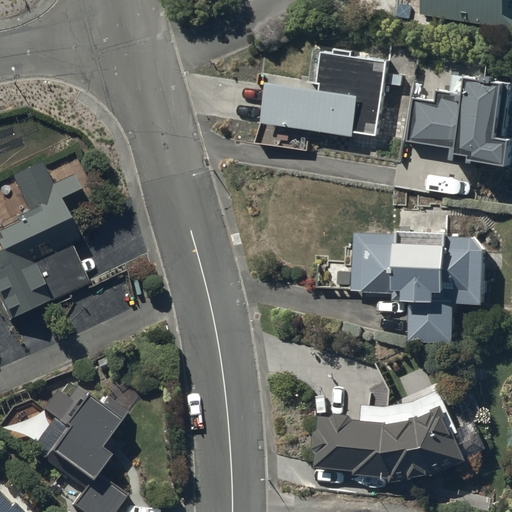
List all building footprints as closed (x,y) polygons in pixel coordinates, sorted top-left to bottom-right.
[(511,0),(400,0),(397,23),(444,30),(445,20),(511,30),(511,0)] [(380,139),(391,65),(356,60),(358,50),(316,44),(311,85),(325,87),(324,93),(272,86),(266,124),(262,123),(259,145),(310,152),(312,134),(357,141),(357,135),(380,139)] [(416,104),(410,145),(458,152),(455,166),(459,166),(461,159),(474,161),(473,169),(479,170),(480,167),(510,172),(511,162),(511,148),(503,146),(511,97),(511,90),(499,88),(500,79),(490,77),(488,85),(458,80),(456,97),(441,94),(439,107),(416,104)] [(33,220),(0,234),(0,240),(1,242),(0,242),(0,305),(8,324),(51,306),(32,263),(79,243),(67,215),(88,206),(75,176),(51,186),(42,165),(15,177),(33,220)] [(319,290),(355,291),(355,295),(406,295),(406,305),(410,305),(410,343),(455,343),(455,307),(485,307),(485,253),(475,240),(449,240),(449,233),(397,233),(397,235),(355,235),(355,246),(346,246),(345,260),(327,260),(327,255),(315,255),(315,266),(319,266),(319,290)] [(54,432),(33,462),(78,493),(65,511),(64,511),(126,511),(139,495),(111,475),(130,450),(121,443),(142,413),(102,385),(97,393),(77,379),(65,395),(58,390),(36,420),(54,432)] [(365,405),(363,423),(356,422),(356,418),(338,417),(338,420),(322,419),(321,432),(316,437),(315,451),(318,456),(317,471),(356,473),(356,478),(366,479),(366,488),(387,488),(387,483),(391,486),(435,477),(436,479),(469,464),(456,436),(460,434),(440,392),(415,405),(391,408),(365,405)] [(0,511),(19,511),(14,507),(11,510),(0,500),(0,511)]
